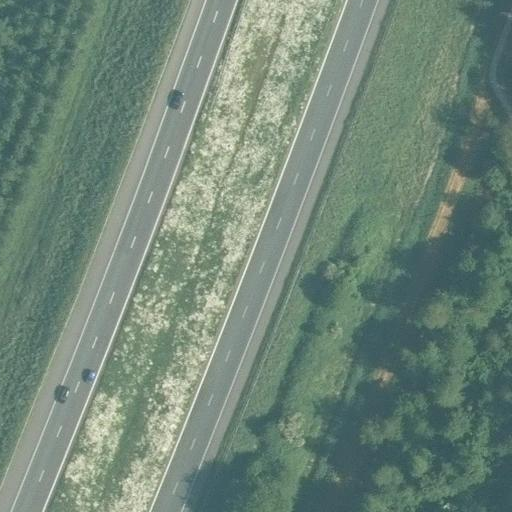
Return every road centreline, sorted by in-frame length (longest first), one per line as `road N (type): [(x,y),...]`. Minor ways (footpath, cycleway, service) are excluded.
road 1 (motorway): [(165,511),(361,0)]
road 2 (motorway): [(221,0),(26,511)]
